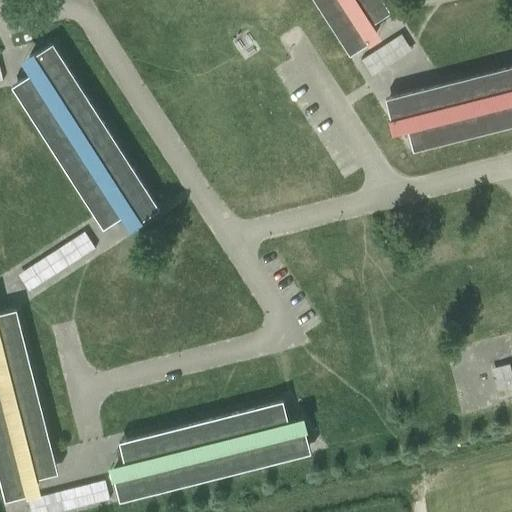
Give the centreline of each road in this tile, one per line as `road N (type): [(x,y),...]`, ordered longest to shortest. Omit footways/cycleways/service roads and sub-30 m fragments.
road 1 (residential): [(0,0),(10,21),(79,3),(228,235)]
road 2 (residential): [(228,235),(290,337),(83,386)]
road 3 (residential): [(228,235),(511,168)]
